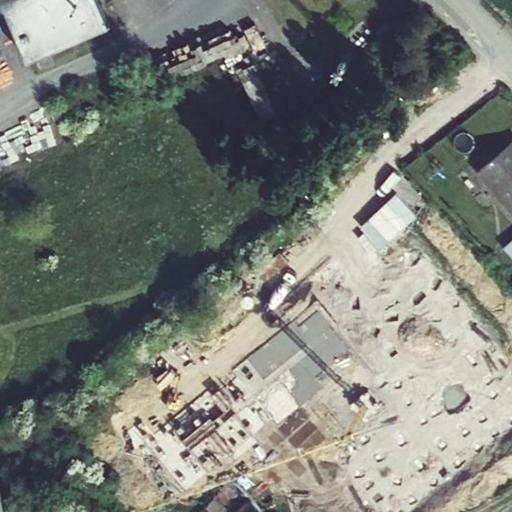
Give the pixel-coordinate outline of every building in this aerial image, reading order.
[(0,0),(0,6),(2,6),(28,66),(109,30),(96,0),(0,0)] [(391,42),(383,33),(371,43),(379,52),(391,42)] [(511,140),(479,169),(511,208),(511,140)] [(501,379),(511,374),(511,365),(511,362),(511,361),(511,348),(492,357),(501,379)] [(240,511),(264,511),(254,500),(240,511)]
